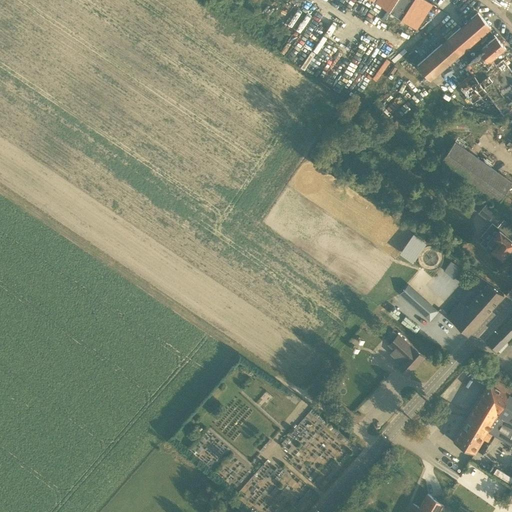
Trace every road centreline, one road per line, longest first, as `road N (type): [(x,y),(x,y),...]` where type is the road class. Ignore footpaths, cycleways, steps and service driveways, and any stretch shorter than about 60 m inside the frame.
road 1 (track): [(375,449),(0,188)]
road 2 (tertiary): [(321,511),(511,301)]
